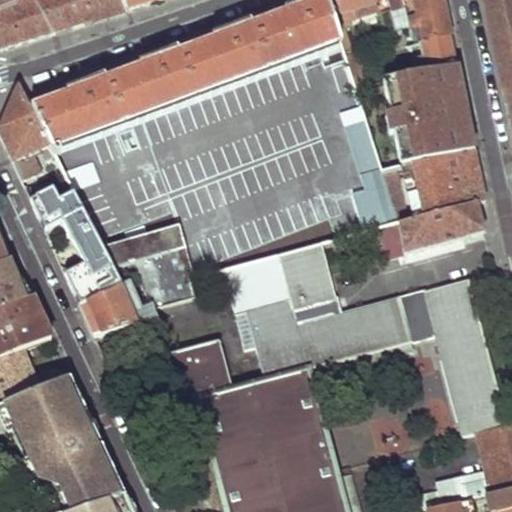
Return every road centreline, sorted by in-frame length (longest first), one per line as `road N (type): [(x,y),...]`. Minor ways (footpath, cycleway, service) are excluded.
road 1 (residential): [(0,191),(149,511)]
road 2 (residential): [(0,77),(237,0)]
road 3 (residential): [(460,0),(511,241)]
